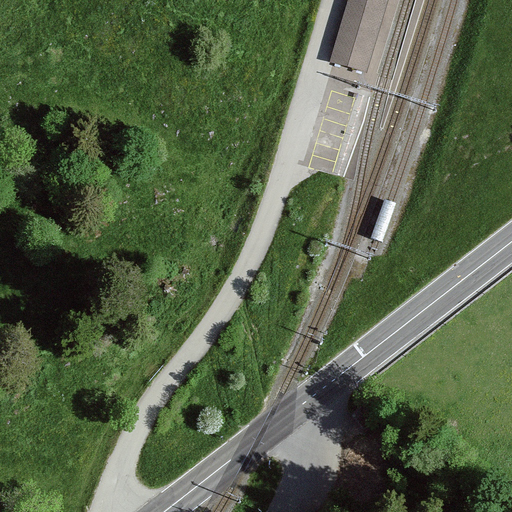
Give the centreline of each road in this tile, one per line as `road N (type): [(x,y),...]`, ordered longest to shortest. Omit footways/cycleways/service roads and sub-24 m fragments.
road 1 (unclassified): [(111,511),(141,420),(249,264),(335,0)]
road 2 (primary): [(312,396),(511,241)]
road 3 (primary): [(163,511),(312,396)]
road 4 (unclassified): [(285,511),(308,466),(312,396)]
